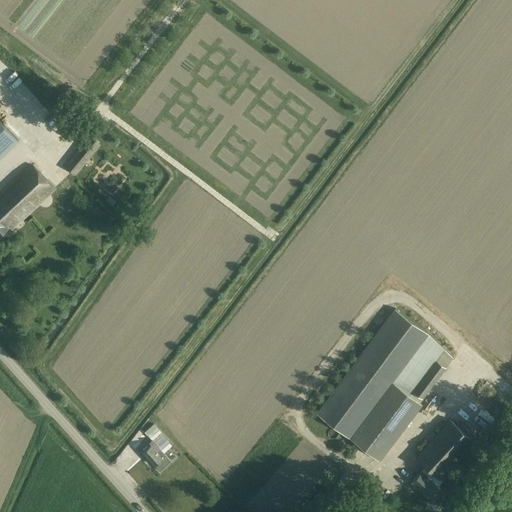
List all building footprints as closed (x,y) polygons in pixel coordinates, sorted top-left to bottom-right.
[(0,157),(18,140),(0,121),(0,157)] [(87,137),(65,166),(75,174),(98,146),(87,137)] [(0,233),(10,224),(15,225),(54,188),(32,165),(0,194),(0,233)] [(317,413),(349,438),(379,460),(421,405),(419,404),(453,358),(434,339),(428,333),(395,309),(317,413)] [(422,471),(412,481),(429,498),(440,487),(438,485),(443,480),(477,443),(450,419),(416,456),(426,465),(422,471)] [(143,452),(155,465),(160,470),(171,460),(159,446),(155,442),(163,435),(153,424),(145,431),(148,435),(152,439),(148,443),(150,445),(143,452)]
